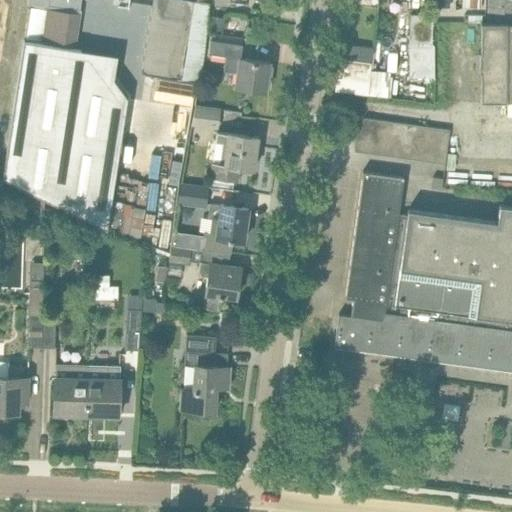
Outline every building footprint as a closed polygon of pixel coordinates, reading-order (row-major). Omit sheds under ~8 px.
[(152,0),(141,72),(148,73),(145,98),(188,104),(190,79),(198,81),(202,55),(207,1),(207,0),(152,0)] [(482,8),(481,0),(461,0),(462,8),(482,8)] [(511,0),(487,0),(486,21),(511,21),(511,0)] [(407,38),(405,71),(431,72),(434,18),(434,15),(410,14),(409,38),(407,38)] [(481,52),(479,52),(479,71),(481,71),(481,101),(501,101),(507,101),(507,113),(511,113),(511,22),(501,22),(481,22),(481,52)] [(2,174),(1,176),(100,229),(122,92),(114,75),(76,69),(79,46),(23,38),(2,174)] [(242,44),(210,40),(208,54),(226,57),(223,71),(238,73),(236,85),(265,90),(269,61),(240,57),(242,44)] [(387,71),(389,50),(345,45),(344,56),(372,59),(371,69),(387,71)] [(371,62),(339,58),(335,90),(368,94),(371,62)] [(197,105),(196,107),(192,124),(216,128),(219,108),(197,105)] [(354,149),(366,150),(446,161),(450,129),(359,116),(354,149)] [(258,136),(216,131),(215,141),(226,142),(223,163),(211,161),(209,176),(237,180),(239,166),(254,168),(258,136)] [(338,313),(334,345),(511,369),(511,205),(500,204),(497,221),(408,208),(407,213),(399,212),(404,176),(382,173),(362,171),(344,298),(353,299),(351,315),(338,313)] [(208,187),(179,183),(177,203),(205,207),(208,187)] [(215,219),(212,237),(202,235),(200,249),(230,253),(233,238),(244,240),(249,208),(220,204),(220,205),(213,204),(211,218),(215,219)] [(200,249),(171,245),(168,268),(180,269),(181,262),(188,263),(189,260),(210,263),(204,306),(218,308),(220,296),(223,296),(223,294),(236,296),(241,266),(228,265),(230,253),(200,249)] [(81,251),(80,262),(91,262),(91,252),(81,251)] [(43,262),(30,262),(28,346),(41,347),(43,262)] [(44,262),(43,262),(41,347),(54,347),(55,318),(43,317),(44,262)] [(167,273),(157,267),(155,281),(165,283),(167,273)] [(140,309),(127,309),(124,349),(138,350),(140,309)] [(182,389),(181,407),(213,409),(215,381),(227,382),(228,366),(227,366),(227,352),(217,352),(218,336),(186,334),(184,364),(196,365),(194,390),(182,389)] [(0,410),(16,411),(16,401),(24,401),(25,401),(26,377),(23,377),(23,366),(8,366),(8,361),(0,361),(0,410)] [(54,363),(54,377),(54,412),(86,412),(88,364),(54,363)] [(120,365),(88,364),(86,412),(119,413),(120,365)]
